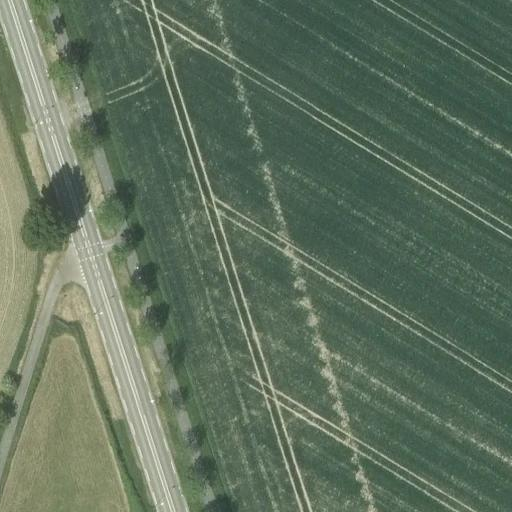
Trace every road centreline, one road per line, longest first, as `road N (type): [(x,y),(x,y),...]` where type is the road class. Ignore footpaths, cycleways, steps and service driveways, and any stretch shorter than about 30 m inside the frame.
road 1 (tertiary): [(174,511),(90,253)]
road 2 (tertiary): [(90,253),(8,0)]
road 3 (unclassified): [(0,462),(59,276),(71,259),(90,253)]
